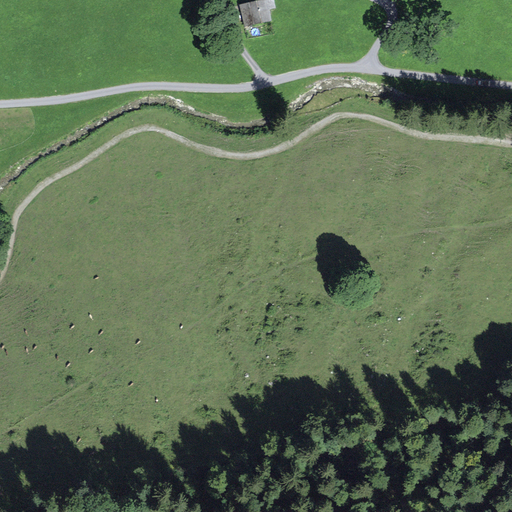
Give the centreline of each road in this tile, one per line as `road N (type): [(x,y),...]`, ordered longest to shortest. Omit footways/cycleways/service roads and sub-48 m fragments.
road 1 (track): [(511,143),(427,137),(351,113),(280,146),(238,155),(160,129),(134,130),(26,200),(0,275)]
road 2 (unclassified): [(511,85),(345,67),(248,87),(149,86),(0,104)]
